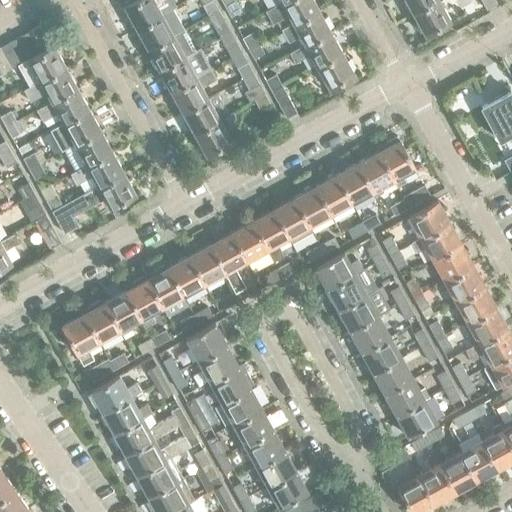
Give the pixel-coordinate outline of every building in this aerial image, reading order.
[(131,0),(123,5),(135,26),(161,12),(155,1),(157,0),(131,0)] [(235,0),(228,0),(223,3),(230,16),(241,10),(235,0)] [(287,14),(291,22),(318,7),(313,0),(279,0),(280,1),(264,10),(272,23),(287,14)] [(405,0),(412,11),(431,0),(405,0)] [(449,18),(438,0),(431,0),(412,11),(423,32),(449,18)] [(303,43),(329,28),(318,7),(291,22),(303,43)] [(146,46),(172,32),(161,12),(135,26),(146,46)] [(213,25),(218,34),(228,29),(223,20),(213,25)] [(309,53),(314,64),(341,49),(329,28),(303,43),(288,52),(294,62),(309,53)] [(228,29),(218,34),(225,46),(235,41),(228,29)] [(29,30),(18,36),(30,56),(41,51),(29,30)] [(241,37),(247,46),(257,41),(252,31),(241,37)] [(146,46),(158,68),(184,53),(172,32),(146,46)] [(18,36),(7,42),(19,63),(30,56),(18,36)] [(257,41),(247,46),(253,58),(264,52),(257,41)] [(7,42),(0,45),(0,50),(9,68),(19,63),(7,42)] [(52,44),(17,64),(28,85),(64,65),(52,44)] [(158,68),(170,89),(196,75),(191,66),(206,58),(199,46),(185,55),(184,53),(158,68)] [(353,71),(341,49),(314,64),(330,92),(357,77),(353,71)] [(0,72),(9,68),(0,50),(0,72)] [(236,67),(241,77),(251,71),(246,62),(236,67)] [(45,91),(50,100),(75,85),(64,65),(28,85),(29,85),(23,88),(29,100),(45,91)] [(209,68),(196,75),(170,89),(182,110),(207,96),(202,85),(215,78),(209,68)] [(251,71),(241,77),(248,88),(258,83),(251,71)] [(264,79),(270,89),(281,83),(275,73),(264,79)] [(281,83),(270,89),(286,117),(296,111),(281,83)] [(42,120),(57,112),(62,121),(87,107),(75,85),(50,100),(51,101),(36,109),(42,120)] [(511,94),(509,89),(479,104),(496,135),(498,139),(511,131),(511,94)] [(182,110),(193,131),(219,117),(227,112),(216,91),(207,96),(182,110)] [(259,109),(270,104),(264,93),(254,99),(259,109)] [(62,121),(73,142),(99,128),(87,107),(62,121)] [(0,114),(0,116),(5,125),(16,120),(10,109),(0,114)] [(227,112),(219,117),(193,131),(205,153),(231,139),(225,127),(238,120),(232,110),(228,113),(227,112)] [(16,120),(5,125),(11,136),(21,130),(16,120)] [(85,163),(111,149),(99,128),(73,142),(85,163)] [(398,138),(377,150),(393,178),(413,167),(398,138)] [(0,142),(0,155),(10,150),(5,140),(0,142)] [(91,174),(97,184),(122,170),(111,149),(85,163),(70,172),(76,183),(91,174)] [(10,150),(0,155),(0,156),(6,167),(16,161),(10,150)] [(380,185),(393,178),(377,150),(357,161),(372,189),(375,195),(383,191),(380,185)] [(22,157),(28,167),(38,161),(33,151),(22,157)] [(38,161),(28,167),(34,178),(44,173),(38,161)] [(357,161),(336,172),(352,200),(372,189),(357,161)] [(97,184),(62,203),(51,209),(63,232),(78,224),(73,214),(104,196),(109,206),(134,192),(122,170),(97,184)] [(330,212),(352,200),(336,172),(314,184),(330,212)] [(23,197),(33,192),(27,181),(17,187),(23,197)] [(423,183),(401,195),(402,197),(403,197),(408,206),(429,194),(423,183)] [(314,184),(294,195),(309,224),(330,212),(314,184)] [(33,192),(23,197),(19,199),(30,221),(34,218),(45,213),(33,192)] [(46,199),(51,209),(62,203),(56,193),(46,199)] [(314,232),(309,224),(294,195),(273,207),(289,235),(294,244),(314,232)] [(389,205),(394,214),(408,206),(403,197),(402,197),(389,205)] [(417,236),(446,220),(435,199),(405,215),(417,236)] [(273,207),(252,218),(275,259),(282,255),(275,242),(289,235),(273,207)] [(45,213),(34,218),(50,247),(60,241),(45,213)] [(375,213),(361,221),(365,229),(380,221),(375,213)] [(246,258),(265,248),(273,260),(275,259),(252,218),(231,230),(246,258)] [(423,247),(428,257),(458,240),(446,220),(417,236),(417,237),(410,241),(416,251),(423,247)] [(365,229),(361,221),(347,228),(351,237),(365,229)] [(246,258),(231,230),(209,242),(225,270),(235,289),(240,298),(253,291),(249,282),(243,285),(233,265),(246,258)] [(12,231),(0,238),(0,265),(11,260),(4,249),(17,241),(12,231)] [(381,239),(389,253),(398,248),(390,234),(381,239)] [(333,236),(319,244),(323,252),(338,245),(333,236)] [(440,278),(470,262),(458,240),(428,257),(440,278)] [(188,253),(204,281),(225,270),(209,242),(188,253)] [(365,248),(373,262),(382,257),(374,243),(365,248)] [(323,252),(319,244),(305,251),(309,260),(323,252)] [(398,248),(389,253),(397,267),(405,262),(398,248)] [(313,266),(325,288),(354,272),(361,268),(356,258),(348,262),(342,250),(313,266)] [(183,293),(204,281),(188,253),(168,264),(183,293)] [(382,257),(373,262),(381,276),(390,271),(382,257)] [(290,259),(276,267),(281,275),(295,267),(290,259)] [(440,278),(452,299),(481,283),(470,262),(440,278)] [(168,264),(147,276),(162,304),(183,293),(168,264)] [(281,275),(276,267),(262,275),(267,283),(281,275)] [(365,293),(354,272),(325,288),(337,309),(365,293)] [(149,311),(162,304),(147,276),(125,288),(145,325),(154,320),(149,311)] [(405,281),(412,296),(420,291),(413,277),(405,281)] [(464,321),(493,304),(481,283),(452,299),(464,321)] [(389,290),(396,304),(405,299),(398,285),(389,290)] [(125,288),(104,299),(123,333),(132,328),(128,323),(139,317),(144,326),(145,325),(125,288)] [(240,298),(235,289),(221,297),(225,306),(240,298)] [(420,291),(412,296),(420,310),(428,305),(420,291)] [(337,309),(348,330),(377,314),(365,293),(337,309)] [(99,339),(118,328),(122,334),(123,333),(104,299),(83,311),(99,339)] [(404,318),(413,313),(405,299),(396,304),(404,318)] [(458,323),(470,345),(505,325),(493,304),(464,321),(458,323)] [(207,305),(193,313),(197,321),(211,313),(207,305)] [(61,323),(77,351),(82,362),(92,357),(87,345),(99,339),(83,311),(61,323)] [(197,321),(193,313),(179,321),(183,329),(197,321)] [(348,330),(360,351),(388,335),(377,314),(348,330)] [(427,324),(435,338),(444,333),(436,319),(427,324)] [(185,336),(197,358),(226,342),(214,321),(185,336)] [(481,353),(487,362),(511,348),(511,338),(505,325),(470,345),(464,348),(470,359),(481,353)] [(412,332),(419,346),(428,341),(421,327),(412,332)] [(164,328),(150,336),(155,345),(169,337),(164,328)] [(444,333),(435,338),(443,352),(452,347),(444,333)] [(360,351),(371,372),(400,356),(388,335),(360,351)] [(155,345),(150,336),(136,344),(141,353),(155,345)] [(428,341),(419,346),(427,360),(436,355),(428,341)] [(197,358),(208,379),(237,363),(226,342),(197,358)] [(511,377),(511,348),(487,362),(482,365),(494,387),(511,377)] [(91,379),(127,360),(122,351),(109,359),(108,357),(86,369),(91,379)] [(170,373),(178,369),(171,355),(162,359),(170,373)] [(371,372),(383,393),(411,377),(400,356),(371,372)] [(451,365),(458,379),(467,374),(460,360),(451,365)] [(154,382),(163,377),(156,363),(147,368),(154,382)] [(208,379),(220,400),(249,384),(237,363),(208,379)] [(186,383),(178,369),(170,373),(177,387),(186,383)] [(435,374),(443,388),(452,383),(444,369),(435,374)] [(101,410),(111,404),(140,388),(136,380),(124,386),(117,373),(89,389),(101,410)] [(467,374),(458,379),(466,393),(475,388),(467,374)] [(171,391),(163,377),(154,382),(162,396),(171,391)] [(383,393),(394,414),(423,398),(427,396),(422,386),(418,389),(411,377),(383,393)] [(452,383),(443,388),(451,402),(460,397),(452,383)] [(260,405),(249,384),(220,400),(231,421),(260,405)] [(113,432),(151,411),(146,402),(136,407),(130,396),(141,390),(140,388),(111,404),(101,410),(113,432)] [(511,418),(511,420),(501,427),(511,445),(511,397),(507,388),(494,395),(499,403),(503,401),(511,418)] [(193,416),(201,411),(194,397),(185,401),(193,416)] [(430,410),(423,398),(394,414),(406,435),(439,417),(434,407),(430,410)] [(480,402),(466,410),(471,419),(485,411),(480,402)] [(152,437),(153,439),(178,425),(177,423),(185,419),(178,405),(175,407),(174,405),(170,407),(171,409),(170,410),(172,414),(147,427),(141,417),(151,412),(151,411),(113,432),(124,452),(152,437)] [(231,421),(243,442),(272,427),(260,405),(231,421)] [(471,419),(466,410),(452,418),(457,427),(471,419)] [(209,425),(201,411),(193,416),(200,430),(209,425)] [(124,452),(136,474),(171,455),(197,440),(185,419),(177,423),(178,425),(183,434),(158,449),(153,439),(152,437),(124,452)] [(470,420),(462,424),(468,435),(476,431),(470,420)] [(496,467),(511,458),(511,445),(501,427),(499,422),(490,428),(492,432),(480,438),(496,467)] [(438,426),(424,433),(429,442),(443,435),(438,426)] [(283,448),(272,427),(243,442),(254,463),(283,448)] [(429,442),(424,433),(409,441),(414,450),(429,442)] [(216,458),(225,453),(217,438),(208,444),(216,458)] [(480,438),(459,450),(475,479),(496,467),(480,438)] [(381,457),(387,468),(409,455),(403,444),(381,457)] [(201,466),(209,462),(201,448),(193,453),(201,466)] [(254,463),(266,484),(295,469),(283,448),(254,463)] [(454,490),(475,479),(459,450),(438,461),(454,490)] [(233,467),(225,453),(216,458),(224,472),(233,467)] [(147,495),(175,479),(182,476),(171,455),(136,474),(147,495)] [(438,461),(417,473),(433,502),(454,490),(438,461)] [(209,462),(201,466),(197,469),(201,477),(205,475),(208,480),(217,476),(209,462)] [(0,469),(0,498),(15,488),(1,469),(0,469)] [(307,490),(295,469),(266,484),(278,506),(307,490)] [(411,511),(414,511),(433,502),(417,473),(397,485),(411,511)] [(147,495),(156,511),(167,511),(187,501),(198,495),(192,485),(181,491),(175,479),(147,495)] [(232,486),(239,500),(248,495),(240,481),(232,486)] [(222,482),(221,483),(212,488),(223,509),(234,503),(222,482)] [(0,511),(22,511),(29,508),(15,488),(0,498),(0,511)] [(296,503),(300,511),(323,500),(318,491),(296,503)] [(249,511),(255,509),(248,495),(239,500),(245,511),(249,511)] [(167,511),(192,511),(187,501),(167,511)] [(238,511),(234,503),(223,509),(224,511),(238,511)] [(300,511),(296,503),(283,510),(283,511),(300,511)]
